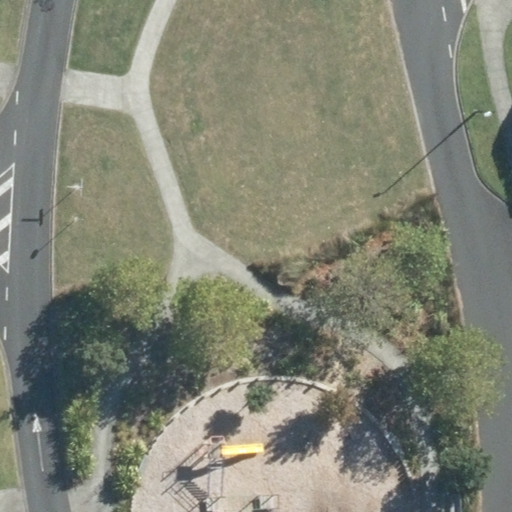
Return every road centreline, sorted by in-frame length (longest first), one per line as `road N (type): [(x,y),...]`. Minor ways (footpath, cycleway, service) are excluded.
road 1 (residential): [(416,0),(489,362),(506,468),(503,511)]
road 2 (residential): [(51,511),(38,453),(30,212)]
road 3 (residential): [(30,212),(55,0)]
